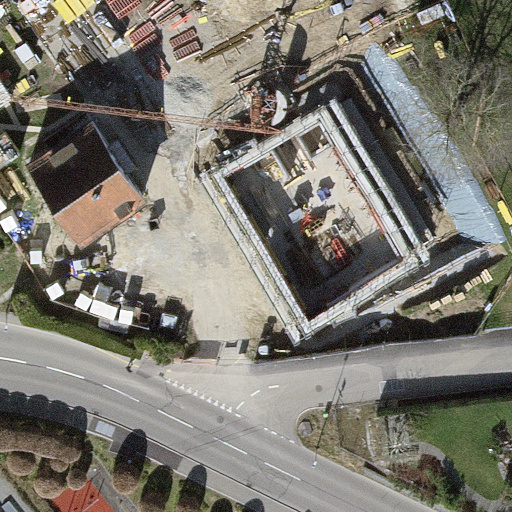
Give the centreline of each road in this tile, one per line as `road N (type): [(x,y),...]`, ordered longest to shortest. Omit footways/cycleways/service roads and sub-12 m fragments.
road 1 (residential): [(207,435),(271,393),(511,355)]
road 2 (residential): [(0,360),(94,384),(207,435)]
road 3 (residential): [(207,435),(365,511)]
